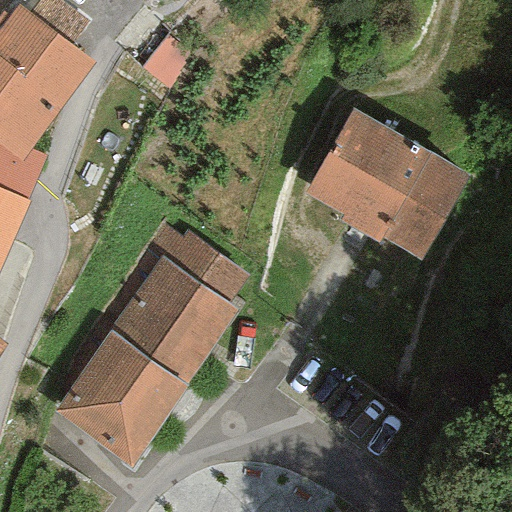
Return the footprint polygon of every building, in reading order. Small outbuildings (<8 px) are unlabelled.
[(38,0),(28,15),(70,44),(87,21),(57,0),(38,0)] [(154,0),(169,12),(179,0),(154,0)] [(0,146),(20,161),(29,149),(95,65),(70,44),(28,15),(17,5),(7,17),(2,13),(0,14),(0,146)] [(467,176),(351,109),(303,193),(342,215),(338,222),(377,244),(381,238),(418,259),(467,176)] [(0,146),(0,265),(28,202),(24,200),(44,157),(29,149),(20,161),(0,146)] [(163,226),(148,249),(158,256),(225,304),(246,274),(186,229),(179,237),(163,226)] [(225,304),(158,256),(106,327),(110,330),(51,411),(130,468),(186,390),(182,387),(236,312),(225,304)]
